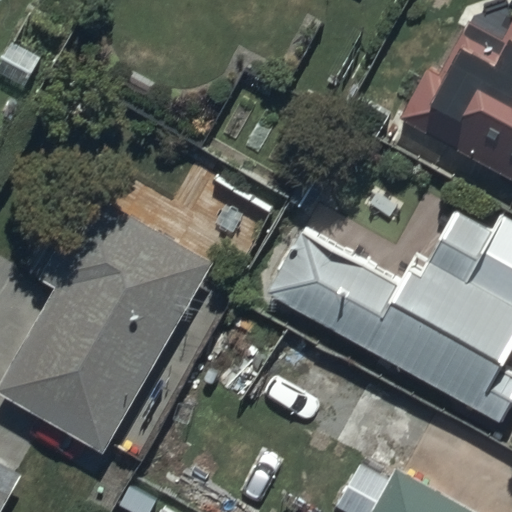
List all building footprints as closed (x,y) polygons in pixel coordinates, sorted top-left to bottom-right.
[(300,0),(269,54),(337,94),(392,0),(300,0)] [(511,21),(506,32),(470,13),(442,65),(430,58),(403,109),(511,167),(511,21)] [(0,385),(106,446),(217,252),(90,180),(41,266),(57,275),(0,375),(0,385)] [(307,218),(271,280),(506,415),(511,404),(511,383),(496,374),(511,345),(511,208),(505,204),(496,219),(460,199),(433,247),(421,240),(402,272),(307,218)] [(511,511),(511,506),(403,447),(366,511),(511,511)] [(0,511),(3,511),(29,468),(0,451),(0,511)] [(185,511),(160,498),(152,511),(185,511)]
